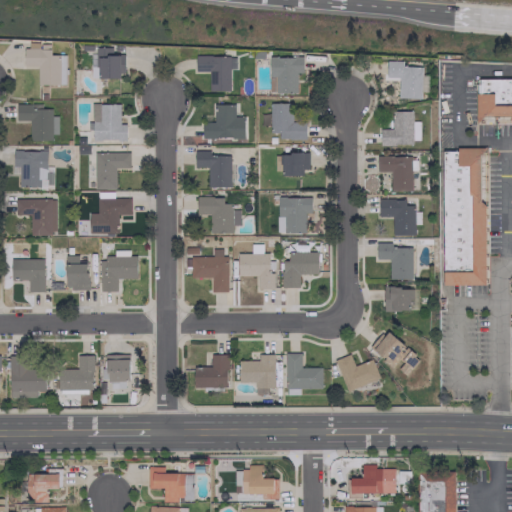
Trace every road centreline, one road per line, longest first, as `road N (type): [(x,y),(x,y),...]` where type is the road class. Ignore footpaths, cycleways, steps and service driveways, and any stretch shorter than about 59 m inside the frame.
road 1 (residential): [(0,322),(350,320)]
road 2 (residential): [(165,431),(165,92)]
road 3 (residential): [(350,320),(348,101)]
road 4 (motorway): [(305,0),(452,15)]
road 5 (secondary): [(165,431),(310,430)]
road 6 (secondary): [(386,430),(511,432)]
